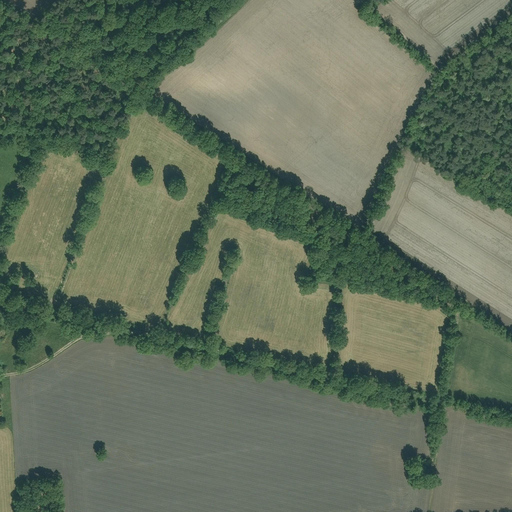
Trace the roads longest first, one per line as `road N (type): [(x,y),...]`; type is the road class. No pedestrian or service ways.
road 1 (track): [(442,405),(132,331),(83,336),(35,367),(0,375)]
road 2 (track): [(243,0),(144,95)]
